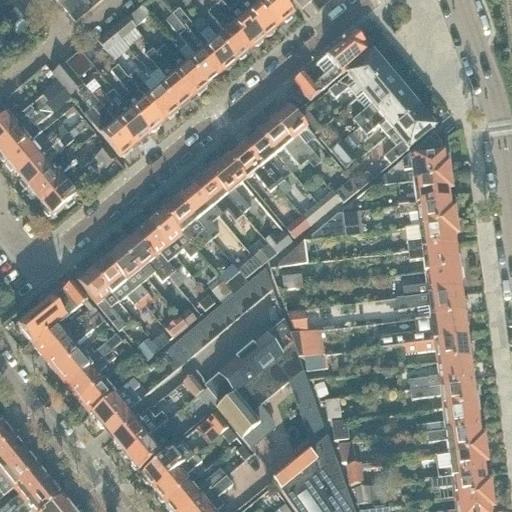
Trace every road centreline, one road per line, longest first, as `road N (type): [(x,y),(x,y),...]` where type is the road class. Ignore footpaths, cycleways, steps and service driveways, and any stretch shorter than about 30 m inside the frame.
road 1 (residential): [(0,227),(28,253),(53,258),(368,0)]
road 2 (residential): [(511,210),(502,129),(461,0)]
road 3 (residential): [(0,367),(123,511)]
